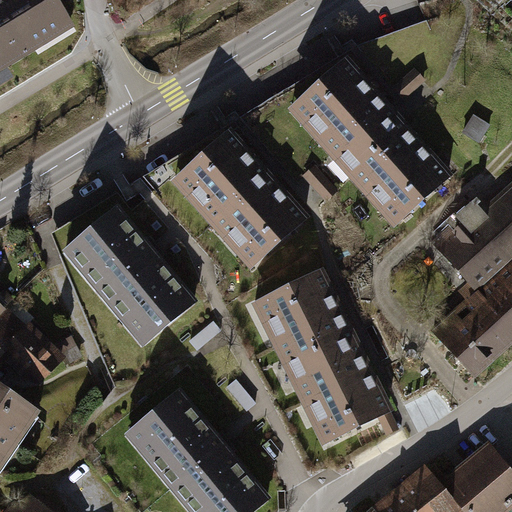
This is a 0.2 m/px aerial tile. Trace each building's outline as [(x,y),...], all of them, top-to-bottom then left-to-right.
[(0,0),(0,68),(71,27),(54,0),(0,0)] [(400,235),(459,180),(350,61),(290,116),(400,235)] [(234,134),(175,186),(252,273),(310,221),(234,134)] [(485,201),(435,246),(472,286),(462,295),(470,304),(436,334),(480,384),(511,355),(511,197),(495,212),(485,201)] [(120,210),(66,257),(151,354),(205,307),(120,210)] [(254,307),(328,448),(396,413),(322,271),(254,307)] [(0,368),(7,361),(41,390),(87,365),(76,338),(56,347),(33,327),(38,322),(0,288),(0,368)] [(46,421),(0,391),(0,478),(6,483),(46,421)] [(184,392),(131,435),(193,511),(272,511),(279,507),(184,392)] [(498,511),(511,501),(511,470),(487,440),(439,479),(466,511),(498,511)] [(439,479),(425,462),(373,505),(378,511),(464,511),(466,511),(439,479)] [(48,511),(34,498),(12,511),(48,511)]
